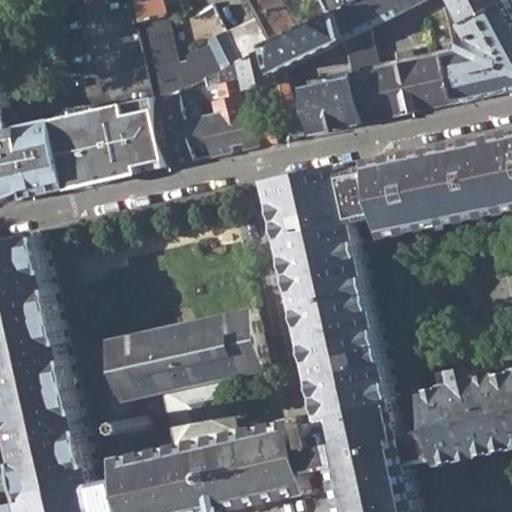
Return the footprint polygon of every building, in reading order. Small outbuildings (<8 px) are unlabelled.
[(170,11),(166,0),(139,0),(144,15),(170,11)] [(277,41),(300,29),(284,0),(254,0),(263,14),(275,38),(277,41)] [(320,7),(325,17),(342,8),(357,0),(330,0),(331,1),(320,7)] [(357,0),(342,8),(348,36),(371,24),(416,0),(357,0)] [(469,45),(459,48),(453,49),(465,99),(511,88),(511,0),(458,0),(477,32),(469,45)] [(357,74),(368,121),(465,99),(453,49),(459,48),(450,4),(436,11),(444,51),(417,58),(414,47),(399,51),(401,63),(381,67),(371,24),(348,36),(351,47),(356,66),(357,74)] [(285,70),(348,36),(342,8),(325,17),(300,29),(277,41),(272,43),(280,81),(293,138),(305,135),(285,70)] [(181,60),(170,11),(144,15),(162,95),(163,99),(226,66),(213,40),(189,53),(190,58),(181,60)] [(275,38),(263,14),(231,31),(244,57),(272,43),(277,41),(275,38)] [(213,40),(226,66),(244,57),(231,31),(213,39),(213,40)] [(163,99),(177,164),(281,140),(275,117),(252,122),(248,106),(251,90),(280,81),(272,43),(244,57),(226,66),(163,99)] [(356,66),(351,47),(339,48),(343,68),(347,67),(356,66)] [(357,74),(356,66),(347,67),(349,76),(357,74)] [(0,201),(32,190),(33,196),(177,164),(163,99),(162,95),(75,114),(73,105),(26,116),(28,125),(20,127),(16,109),(0,73),(0,201)] [(368,121),(357,74),(349,76),(308,85),(318,132),(368,121)] [(385,153),(378,157),(390,212),(393,228),(391,228),(391,233),(395,232),(396,236),(400,235),(399,231),(511,208),(511,129),(385,154),(385,153)] [(363,160),(350,162),(361,218),(375,215),(390,212),(378,157),(363,160)] [(340,462),(343,478),(340,478),(340,483),(344,482),(350,511),(429,511),(419,465),(417,460),(410,427),(402,394),(406,393),(404,390),(401,390),(399,380),(368,239),(370,238),(369,233),(365,234),(362,223),(361,218),(350,162),(349,161),(346,161),(346,164),(280,179),(279,175),(274,179),(293,251),(289,252),(290,255),(293,254),(318,365),(325,397),(327,407),(324,408),(325,413),(329,412),(332,427),(322,429),(320,418),(309,420),(312,432),(303,434),(312,469),(340,462)] [(109,511),(103,481),(99,465),(102,464),(101,462),(101,459),(98,460),(95,447),(93,436),(92,433),(64,306),(66,306),(65,300),(62,300),(56,271),(47,232),(51,232),(50,228),(46,229),(46,227),(43,228),(43,232),(0,241),(0,362),(23,465),(25,476),(22,477),(22,482),(26,481),(29,492),(33,511),(109,511)] [(138,286),(198,272),(191,242),(131,256),(138,286)] [(170,393),(232,379),(231,374),(267,366),(268,369),(272,368),(271,365),(273,365),(272,361),(270,362),(257,308),(260,307),(256,301),(253,302),(253,305),(120,336),(119,334),(116,335),(116,337),(114,337),(115,341),(117,341),(130,393),(128,394),(129,398),(131,398),(132,401),(135,400),(134,396),(169,388),(170,393)] [(427,395),(434,421),(443,454),(440,455),(445,463),(447,463),(448,462),(448,459),(511,444),(511,366),(484,373),(481,359),(458,364),(460,379),(430,385),(430,383),(426,384),(427,386),(424,387),(427,395)] [(241,417),(232,379),(170,393),(171,399),(172,405),(170,406),(171,411),(173,410),(177,423),(175,424),(175,430),(178,429),(179,433),(181,443),(243,428),(241,417)] [(316,484),(312,469),(303,434),(300,418),(305,417),(304,414),(301,414),(300,411),(297,412),(297,415),(243,428),(181,443),(130,455),(129,452),(122,457),(123,461),(126,460),(129,476),(137,511),(216,511),(314,489),(315,493),(318,492),(317,488),(321,487),(319,483),(316,484)] [(145,435),(148,433),(150,431),(152,428),(152,425),(151,423),(150,420),(148,419),(145,417),(143,417),(140,418),(137,419),(135,422),(134,424),(134,427),(135,430),(137,433),(139,434),(142,435),(145,435)] [(423,424),(410,427),(417,460),(429,458),(440,455),(443,454),(434,421),(423,424)] [(116,479),(103,481),(109,511),(137,511),(129,476),(116,479)] [(33,511),(29,492),(16,495),(2,498),(5,511),(33,511)]
